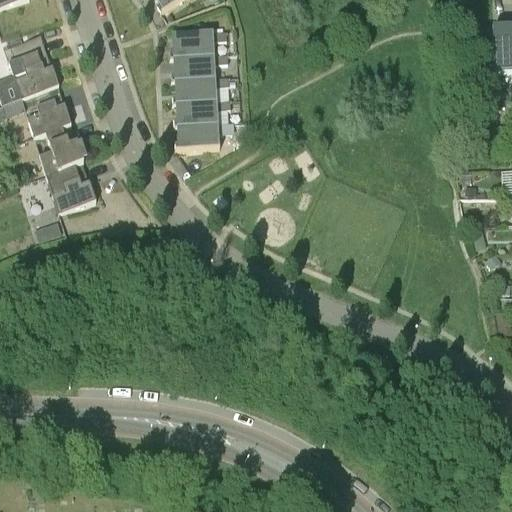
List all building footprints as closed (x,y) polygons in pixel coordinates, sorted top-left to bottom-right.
[(0,0),(0,13),(29,4),(27,0),(0,0)] [(156,0),(161,7),(156,10),(161,17),(159,18),(160,19),(188,0),(156,0)] [(492,34),(493,79),(494,79),(511,78),(511,75),(511,34),(493,34),(492,34)] [(169,65),(176,64),(176,63),(212,61),(211,47),(226,46),(226,39),(227,39),(227,37),(174,40),(175,56),(170,57),(170,63),(169,63),(169,65)] [(44,75),(42,70),(49,68),(40,40),(3,52),(8,67),(21,63),(26,81),(14,85),(21,105),(22,105),(33,101),(57,93),(58,93),(52,73),(44,75)] [(170,88),(177,87),(177,86),(213,84),(212,70),(228,69),(227,61),(228,61),(228,60),(212,61),(176,63),(176,64),(177,77),(171,78),(172,86),(170,86),(170,88)] [(214,107),(214,93),(229,92),(228,84),(230,84),(230,83),(213,84),(177,86),(177,87),(178,102),(173,102),(173,109),(171,109),(172,110),(179,110),(179,109),(214,107)] [(70,131),(71,131),(64,111),(56,114),(54,107),(61,104),(57,93),(33,101),(22,105),(25,116),(37,112),(39,119),(27,123),(33,143),(45,139),(70,131)] [(173,133),(180,133),(180,132),(216,130),(216,129),(215,115),(230,115),(230,107),(231,107),(231,106),(214,107),(179,109),(179,110),(179,123),(174,123),(174,132),(173,132),(173,133)] [(180,132),(180,133),(180,147),(175,148),(175,154),(174,155),(174,156),(219,153),(219,149),(217,149),(216,138),(231,137),(231,131),(233,131),(232,128),(216,129),(216,130),(180,132)] [(74,172),(82,169),(83,169),(77,149),(73,150),(71,145),(74,144),(70,131),(45,139),(51,157),(39,161),(46,181),(58,177),(74,172)] [(81,190),(79,184),(87,182),(82,169),(74,172),(58,177),(46,181),(52,199),(58,219),(96,207),(89,187),(81,190)] [(475,193),(463,192),(463,201),(475,202),(475,193)] [(58,227),(46,231),(50,243),(62,239),(58,227)] [(473,245),(482,243),(480,234),(470,236),(473,245)] [(501,266),(495,257),(485,265),(490,273),(501,266)] [(497,300),(511,301),(511,292),(511,290),(498,290),(497,300)] [(511,316),(511,303),(497,304),(497,317),(511,316)] [(511,323),(511,318),(496,320),(499,343),(511,341),(511,323)]
